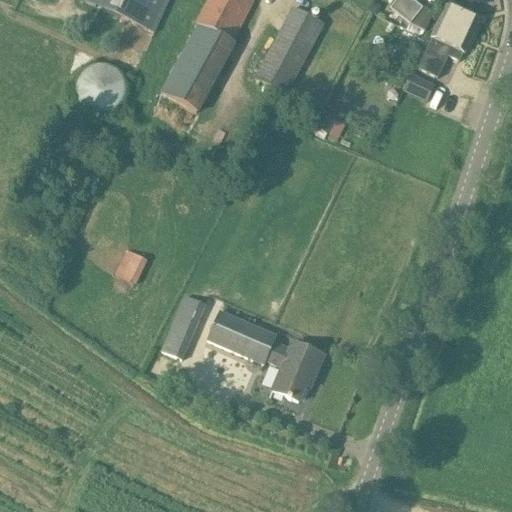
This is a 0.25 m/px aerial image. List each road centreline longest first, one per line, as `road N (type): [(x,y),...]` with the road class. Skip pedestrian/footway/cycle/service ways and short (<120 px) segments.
road 1 (tertiary): [(356,511),(511,57)]
road 2 (unknown): [(276,0),(221,110)]
